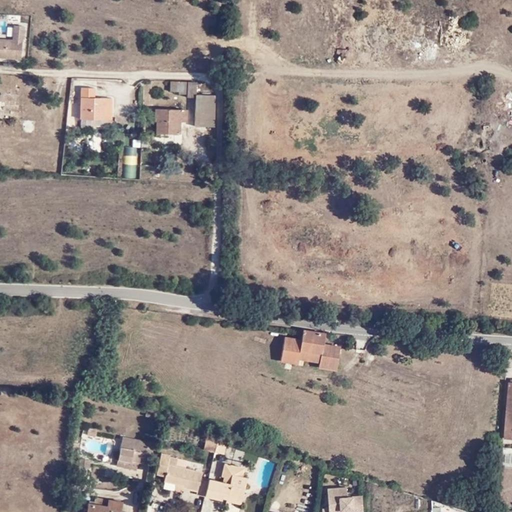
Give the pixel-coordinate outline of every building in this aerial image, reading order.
[(23,28),(14,27),(13,43),(0,42),(0,60),(21,62),(22,44),(23,28)] [(48,91),(49,82),(31,81),(30,90),(48,91)] [(194,125),(213,126),(214,95),(197,94),(197,84),(186,83),(186,82),(171,81),(171,89),(179,90),(179,92),(188,93),(188,97),(195,98),(194,125)] [(77,117),(92,118),(92,116),(102,116),(104,96),(93,96),(93,86),(79,85),(77,117)] [(0,108),(6,109),(24,110),(26,93),(7,92),(7,101),(0,100),(0,108)] [(109,119),(110,96),(104,96),(102,116),(92,116),(92,118),(109,119)] [(157,132),(179,133),(180,122),(187,121),(188,110),(154,109),(154,120),(157,120),(157,132)] [(78,164),(80,141),(71,140),(69,163),(78,164)] [(135,154),(137,147),(126,145),(125,152),(135,154)] [(136,176),(136,164),(123,164),(122,176),(136,176)] [(296,362),(296,357),(298,349),(319,355),(318,360),(317,366),(335,369),(337,352),(333,351),(333,344),(322,343),(323,331),(302,328),(300,338),(283,336),(279,360),(296,362)] [(296,357),(318,360),(319,355),(298,349),(296,357)] [(503,440),(511,440),(511,383),(507,383),(503,440)] [(123,437),(119,460),(124,461),(124,459),(132,460),(138,461),(148,463),(149,459),(151,445),(151,442),(123,437)] [(211,452),(213,441),(203,439),(201,450),(211,452)] [(221,442),(213,441),(211,452),(219,453),(221,442)] [(195,495),(221,499),(222,495),(241,499),(246,469),(224,465),(222,474),(228,475),(226,483),(199,477),(199,473),(184,470),(175,468),(165,466),(167,455),(167,454),(161,453),(156,475),(163,477),(162,482),(174,484),(180,486),(180,489),(196,493),(195,495)] [(167,455),(165,466),(175,468),(177,459),(177,458),(167,455)] [(81,458),(78,470),(82,470),(81,479),(87,480),(91,460),(81,458)] [(119,460),(118,466),(137,469),(138,461),(132,460),(124,459),(124,461),(119,460)] [(184,470),(186,461),(177,459),(175,468),(184,470)] [(70,469),(69,478),(81,479),(82,470),(78,470),(70,469)] [(352,508),(352,484),(328,485),(328,511),(341,511),(341,508),(352,508)] [(239,505),(241,499),(222,495),(221,499),(226,500),(225,502),(239,505)] [(119,511),(122,499),(110,497),(108,502),(89,498),(86,511),(119,511)]
